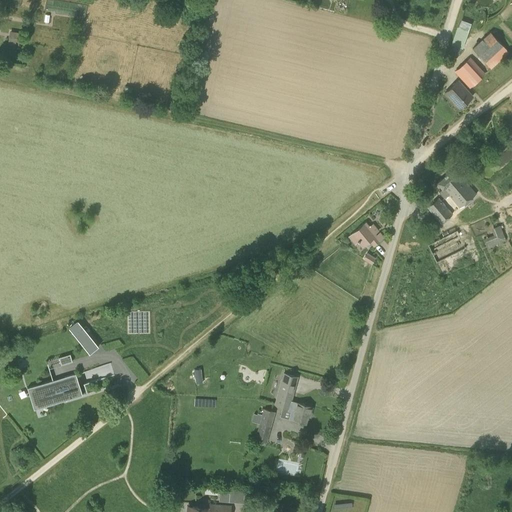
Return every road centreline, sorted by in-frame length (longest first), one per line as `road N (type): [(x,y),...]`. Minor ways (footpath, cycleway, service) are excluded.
road 1 (track): [(0,503),(412,167)]
road 2 (unclassified): [(318,511),(449,31)]
road 3 (track): [(0,73),(412,167)]
road 4 (track): [(412,167),(511,89)]
